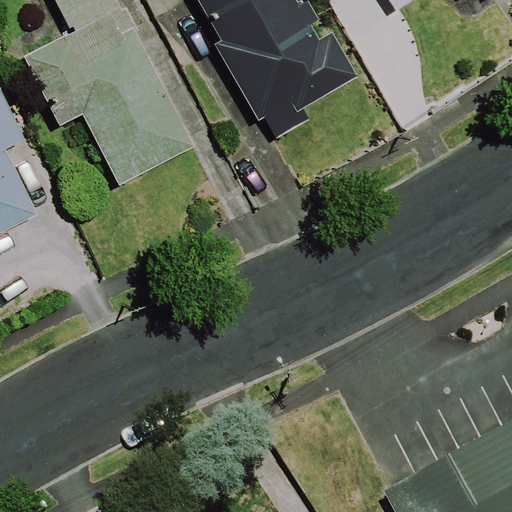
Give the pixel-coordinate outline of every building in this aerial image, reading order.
[(183,153),(100,0),(41,0),(62,38),(12,65),(49,134),(70,122),(108,193),(183,153)] [(255,125),(266,145),(302,125),(296,114),(346,86),(321,41),(307,48),(280,0),(181,0),(209,48),(202,52),(246,129),(255,125)] [(414,0),(372,0),(385,19),(414,0)] [(0,236),(27,223),(0,170),(0,154),(11,149),(0,127),(0,236)] [(511,511),(511,435),(404,499),(410,511),(511,511)]
